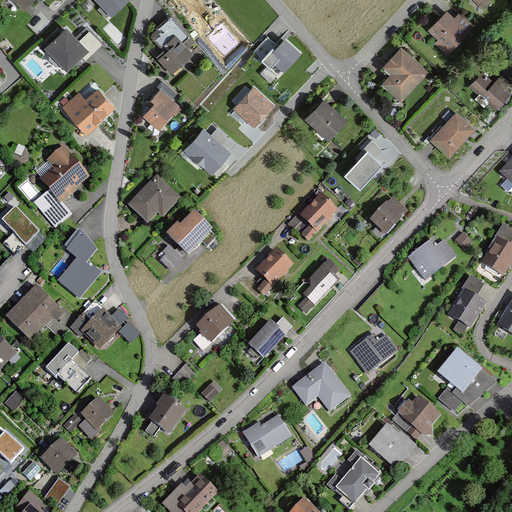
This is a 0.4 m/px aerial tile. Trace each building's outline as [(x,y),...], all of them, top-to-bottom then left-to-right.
[(130,0),(98,0),(114,16),(130,0)] [(450,25),(442,18),(430,30),(450,48),(470,27),(458,15),(450,25)] [(154,39),(164,50),(157,57),(171,72),(190,54),(186,49),(193,43),(170,17),(157,28),(162,32),(154,39)] [(89,51),(68,30),(49,49),(69,70),(89,51)] [(263,59),(263,58),(278,72),(282,68),(283,69),(297,53),(284,42),(274,52),(272,49),(275,45),(266,37),(254,50),(263,59)] [(495,49),(501,44),(497,39),(491,43),(495,49)] [(408,59),(400,51),(386,66),(394,73),(384,83),(400,98),(423,73),(413,63),(413,59),(408,59)] [(482,73),(469,86),(494,109),(509,93),(502,87),(507,82),(500,76),(493,83),(482,73)] [(274,103),(254,85),(234,106),(254,124),(274,103)] [(153,106),(145,115),(158,127),(172,112),(168,109),(173,103),(159,90),(148,102),(153,106)] [(64,107),(84,130),(111,107),(97,91),(82,104),(76,97),(64,107)] [(328,135),(343,120),(324,102),(307,120),(318,131),(320,128),(328,135)] [(431,139),(432,140),(448,155),(472,129),(455,114),(442,128),(439,126),(429,136),(432,139),(431,139)] [(230,151),(203,127),(185,147),(211,171),(230,151)] [(24,148),(17,145),(13,154),(20,157),(24,148)] [(58,200),(58,199),(61,202),(71,194),(68,191),(85,177),(70,159),(70,158),(62,149),(48,161),(55,169),(42,180),(50,191),(58,200)] [(367,149),(346,172),(360,185),(380,162),(367,149)] [(511,159),(500,173),(511,184),(511,159)] [(130,206),(146,220),(146,221),(162,204),(167,209),(177,199),(156,179),(149,186),(150,187),(147,191),(146,190),(130,206)] [(34,204),(56,229),(72,216),(61,202),(58,199),(58,200),(50,191),(34,204)] [(315,230),(323,222),(334,210),(320,197),(302,217),(298,214),(288,224),(293,229),(303,219),(310,225),(302,235),(308,241),(317,231),(315,230)] [(398,218),(404,211),(392,201),(386,207),(385,207),(372,221),(378,226),(372,233),(379,240),(398,218)] [(27,246),(40,233),(16,210),(3,223),(27,246)] [(208,231),(209,230),(194,215),(180,230),(177,227),(168,236),(186,253),(195,244),(197,247),(201,243),(206,248),(216,238),(208,231)] [(88,265),(85,263),(94,251),(77,231),(64,246),(78,259),(72,267),(77,271),(71,278),(66,274),(59,282),(79,298),(98,274),(90,267),(91,266),(89,264),(88,265)] [(464,250),(471,243),(466,238),(463,242),(461,241),(458,244),(464,250)] [(501,275),(511,257),(511,249),(498,240),(483,264),(501,275)] [(433,245),(430,241),(408,258),(416,268),(415,268),(424,280),(454,258),(444,245),(436,250),(434,248),(436,246),(435,244),(433,245)] [(181,260),(168,247),(163,253),(166,256),(160,262),(170,271),(181,260)] [(271,284),(290,265),(276,252),(257,272),(262,276),(253,285),(264,295),(273,286),(271,284)] [(306,297),(307,298),(313,304),(317,299),(318,299),(324,293),(324,292),(329,287),(336,280),(333,276),(338,271),(328,261),(310,281),(310,292),(306,297)] [(33,333),(35,335),(52,317),(55,320),(62,313),(38,290),(34,294),(29,299),(27,297),(21,303),(15,309),(18,311),(15,313),(8,320),(27,339),(33,333)] [(450,315),(468,327),(483,304),(465,292),(450,315)] [(83,332),(98,347),(117,329),(117,328),(126,319),(118,311),(111,318),(104,311),(101,313),(92,304),(76,322),(71,327),(80,336),(83,332)] [(499,326),(511,334),(511,305),(510,309),(506,306),(500,317),(503,319),(499,326)] [(213,312),(213,311),(197,326),(200,329),(198,332),(200,334),(193,341),(202,351),(228,327),(227,327),(232,322),(219,307),(213,312)] [(249,346),(262,359),(284,336),(270,323),(265,329),(262,330),(260,332),(258,335),(257,337),(249,346)] [(140,335),(130,325),(123,333),(133,343),(140,335)] [(372,370),(396,352),(386,339),(378,345),(376,342),(378,341),(377,339),(375,340),(372,335),(350,352),(358,362),(363,358),(372,370)] [(0,367),(6,361),(4,355),(10,350),(0,340),(0,367)] [(65,384),(76,394),(90,378),(71,361),(77,354),(68,345),(45,369),(55,378),(58,374),(67,382),(65,384)] [(453,412),(462,402),(464,403),(491,380),(479,370),(458,353),(440,375),(457,388),(452,394),(455,396),(447,406),(453,412)] [(195,373),(185,364),(176,375),(186,384),(195,373)] [(323,366),(294,389),(302,400),(303,399),(307,405),(317,397),(318,398),(319,397),(329,410),(347,396),(323,366)] [(176,375),(171,380),(181,389),(186,384),(176,375)] [(217,394),(209,386),(201,395),(209,402),(217,394)] [(21,399),(15,394),(8,402),(13,407),(21,399)] [(170,401),(164,397),(157,407),(159,409),(150,421),(167,433),(183,411),(176,405),(176,403),(175,401),(172,400),(170,401)] [(402,417),(421,433),(424,436),(430,435),(429,425),(437,415),(418,399),(402,417)] [(111,414),(98,401),(83,415),(95,429),(111,414)] [(259,429),(257,426),(243,435),(255,454),(268,446),(270,448),(289,436),(278,417),(264,426),(263,425),(261,426),(262,428),(259,429)] [(76,425),(71,420),(64,427),(69,432),(76,425)] [(400,437),(388,428),(371,448),(391,465),(400,454),(392,447),(400,437)] [(56,473),(73,455),(60,442),(42,459),(56,473)] [(227,451),(222,444),(216,449),(222,456),(227,451)] [(341,497),(338,501),(348,510),(366,489),(368,490),(373,485),(370,482),(379,472),(356,452),(349,461),(355,466),(353,469),(352,468),(349,471),(350,472),(334,491),(341,497)] [(41,471),(34,465),(24,475),(30,481),(41,471)] [(195,488),(187,480),(162,505),(169,511),(195,511),(214,492),(202,480),(195,488)] [(36,511),(34,510),(40,504),(28,494),(22,501),(29,507),(24,511),(36,511)] [(313,511),(304,503),(295,511),(313,511)]
